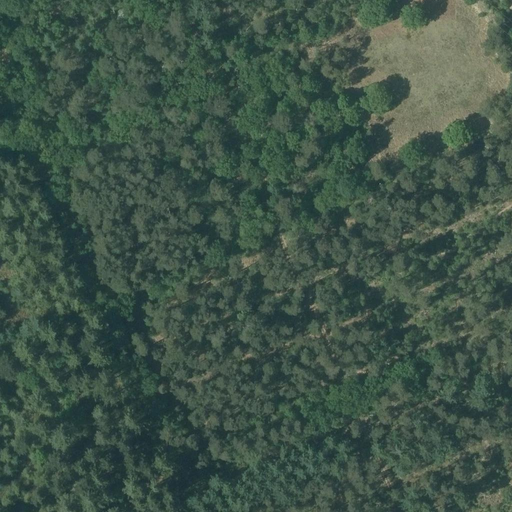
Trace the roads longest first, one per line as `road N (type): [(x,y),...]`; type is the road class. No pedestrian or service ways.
road 1 (track): [(390,511),(171,0)]
road 2 (track): [(0,341),(58,393),(72,511)]
